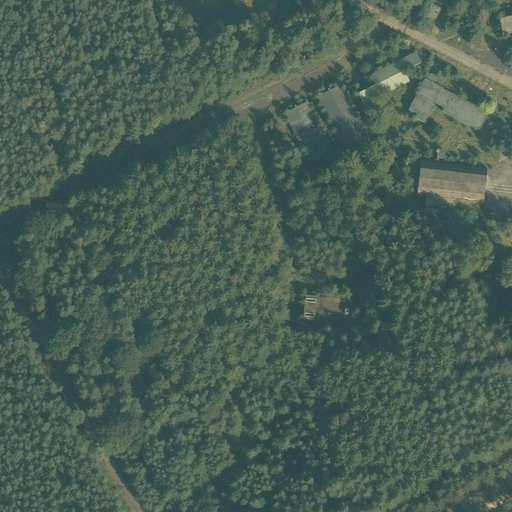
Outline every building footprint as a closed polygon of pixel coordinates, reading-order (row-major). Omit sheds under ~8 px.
[(432,4),(425,15),(435,20),(442,9),(432,4)] [(511,15),(499,18),(502,36),(511,33),(511,15)] [(359,92),(364,103),(407,82),(402,71),(420,63),(415,52),(369,75),(374,85),(359,92)] [(432,108),(479,131),(489,111),(433,83),(436,76),(429,73),(425,79),(422,78),(404,113),(425,123),(432,108)] [(319,97),(342,145),(364,135),(341,87),(319,97)] [(287,113),(310,161),(332,150),(309,102),(287,113)] [(367,116),(374,130),(384,125),(378,111),(367,116)] [(418,210),(470,215),(471,200),(479,200),(482,168),(418,161),(418,170),(410,169),(409,183),(416,183),(415,194),(420,194),(418,210)] [(302,328),(365,334),(367,314),(350,312),(351,299),(305,294),(302,328)]
